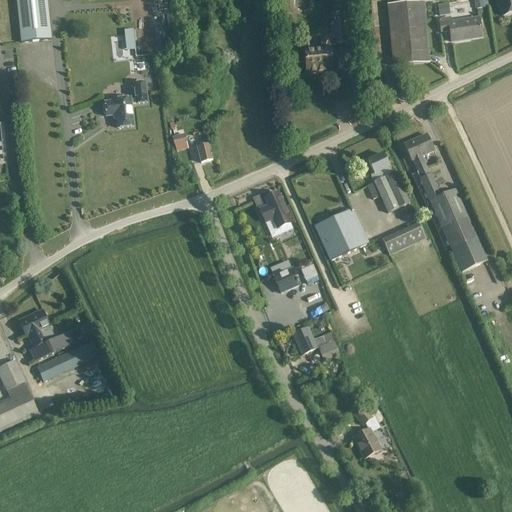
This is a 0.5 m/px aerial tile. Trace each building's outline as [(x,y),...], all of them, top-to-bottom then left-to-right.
[(17,0),(21,44),(51,41),(48,0),(17,0)] [(511,0),(495,0),(503,17),(511,13),(511,0)] [(425,3),(387,6),(393,67),(430,64),(425,3)] [(450,16),(448,5),(437,6),(439,17),(450,16)] [(288,15),(276,16),(278,37),(290,35),(288,15)] [(450,24),(450,19),(439,20),(441,33),(450,32),(452,42),(481,38),(478,19),(450,24)] [(331,71),(330,49),(330,48),(332,47),(350,46),(348,24),(329,24),(330,35),(329,35),(326,36),(323,38),(321,41),(320,44),(319,47),(319,50),(306,51),(307,73),(331,71)] [(127,52),(136,51),(133,30),(125,31),(127,52)] [(148,104),(145,82),(133,83),(135,100),(131,100),(131,99),(115,100),(115,102),(105,103),(105,105),(103,106),(102,107),(103,114),(104,116),(107,115),(107,117),(116,116),(118,129),(134,127),(131,105),(135,104),(135,106),(148,104)] [(212,161),(209,146),(205,133),(199,135),(202,148),(197,149),(201,163),(212,161)] [(173,146),(187,143),(185,135),(171,138),(173,146)] [(412,162),(412,161),(421,180),(420,180),(451,252),(461,274),(488,263),(478,240),(456,190),(441,197),(431,174),(430,175),(422,157),(434,152),(426,135),(404,145),(412,162)] [(395,173),(391,175),(382,155),(381,156),(380,155),(377,157),(377,158),(369,161),(375,175),(371,177),(388,215),(410,204),(395,173)] [(277,194),(265,200),(264,196),(254,200),(259,212),(260,212),(266,224),(273,220),(277,230),(290,224),(277,194)] [(353,210),(315,228),(331,262),(369,245),(353,210)] [(419,224),(382,241),(390,256),(426,240),(419,224)] [(288,262),(271,269),(274,276),(273,277),(281,295),(301,287),(293,268),(291,269),(288,262)] [(303,282),(316,277),(312,265),(299,269),(303,282)] [(26,338),(29,336),(32,342),(30,343),(33,350),(29,352),(34,363),(73,345),(67,334),(49,342),(46,336),(43,337),(40,331),(50,327),(43,311),(19,322),(26,338)] [(63,320),(64,332),(72,330),(73,335),(79,334),(79,340),(80,340),(77,318),(63,320)] [(326,345),(323,337),(314,341),(308,329),(293,336),(302,355),(318,348),(323,361),(339,355),(334,342),(326,345)] [(93,342),(36,368),(43,383),(100,357),(93,342)] [(0,365),(0,382),(6,398),(0,400),(0,432),(37,417),(13,360),(0,365)] [(363,408),(353,416),(363,428),(373,420),(363,408)] [(364,460),(381,451),(377,444),(378,442),(375,438),(374,437),(370,430),(354,438),(358,445),(357,446),(364,460)]
